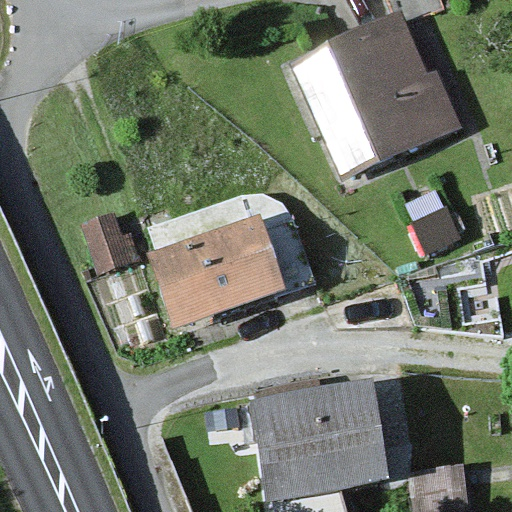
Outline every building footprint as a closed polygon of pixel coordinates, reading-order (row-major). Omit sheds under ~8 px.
[(291,75),(343,196),(461,146),(434,83),(423,88),(399,33),(437,17),(430,0),(386,0),(380,3),(392,32),(291,75)] [(79,240),(97,285),(130,272),(111,227),(79,240)] [(165,347),(277,311),(253,236),(141,272),(165,347)] [(363,400),(246,421),(261,511),(297,511),(380,497),(363,400)] [(459,511),(451,472),(410,481),(416,511),(459,511)]
